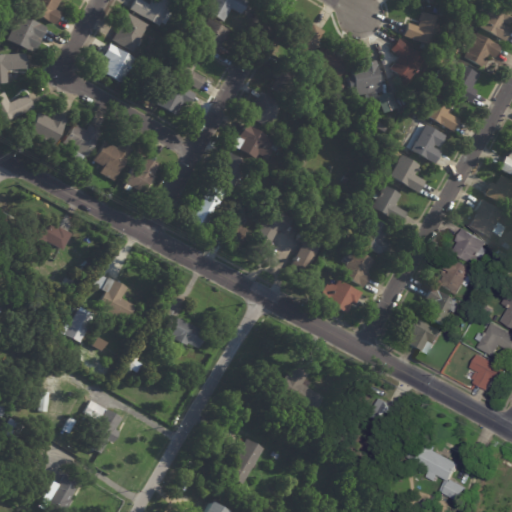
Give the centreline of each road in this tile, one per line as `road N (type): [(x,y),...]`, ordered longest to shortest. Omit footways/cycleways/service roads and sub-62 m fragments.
road 1 (tertiary): [(511,430),(0,163)]
road 2 (residential): [(511,79),(360,348)]
road 3 (residential): [(281,0),(144,232)]
road 4 (residential): [(263,298),(135,511)]
road 5 (residential): [(100,0),(60,72),(192,150)]
